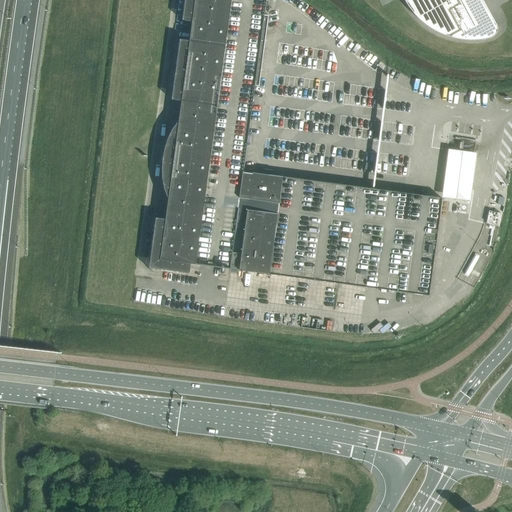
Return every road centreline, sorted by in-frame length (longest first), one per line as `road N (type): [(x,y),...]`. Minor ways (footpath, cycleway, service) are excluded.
road 1 (primary): [(437,428),(355,410),(0,367)]
road 2 (primary): [(0,390),(420,453)]
road 3 (motorway): [(0,206),(26,0)]
